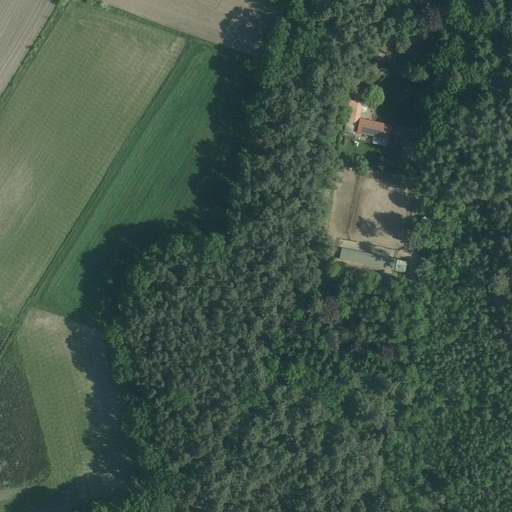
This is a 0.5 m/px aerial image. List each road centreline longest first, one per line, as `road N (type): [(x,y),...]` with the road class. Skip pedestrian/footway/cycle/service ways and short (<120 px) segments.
road 1 (track): [(411,367),(417,188),(458,0)]
road 2 (track): [(367,511),(372,447),(398,414),(411,367)]
